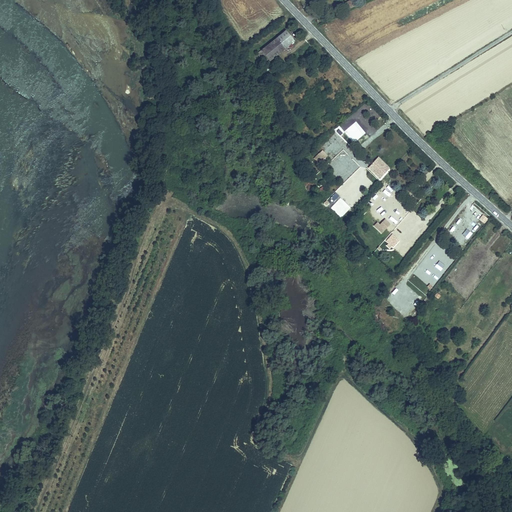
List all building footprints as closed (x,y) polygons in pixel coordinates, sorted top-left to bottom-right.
[(293,41),(285,31),(260,52),(264,56),(269,62),(293,41)] [(256,55),(260,60),(264,56),(260,52),(256,55)] [(261,68),(265,73),(273,67),(269,62),(261,68)] [(321,149),(312,157),(318,164),(327,156),(321,149)] [(366,168),(379,180),(390,168),(378,156),(366,168)] [(467,217),(464,221),(478,230),(481,227),(467,217)] [(385,218),(374,227),(380,234),(391,224),(385,218)] [(391,234),(385,241),(387,243),(385,246),(390,250),(399,240),(391,234)]
